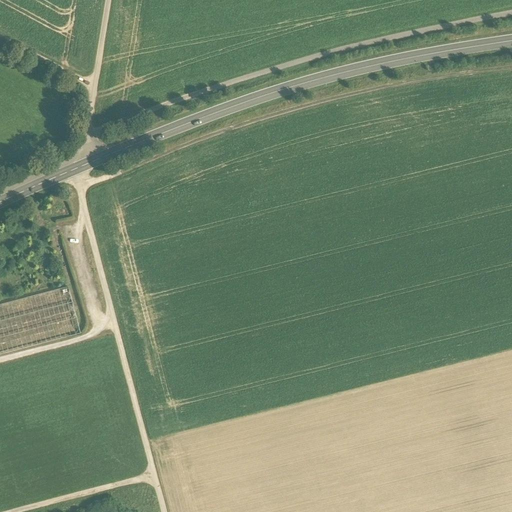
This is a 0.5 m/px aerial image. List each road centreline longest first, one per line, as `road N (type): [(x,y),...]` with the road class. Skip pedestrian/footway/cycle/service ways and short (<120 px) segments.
road 1 (tertiary): [(0,203),(241,103),(383,63),(511,41)]
road 2 (track): [(79,190),(359,94),(511,70)]
road 3 (track): [(154,478),(74,170)]
road 4 (track): [(109,0),(88,163)]
road 5 (track): [(23,511),(154,478)]
